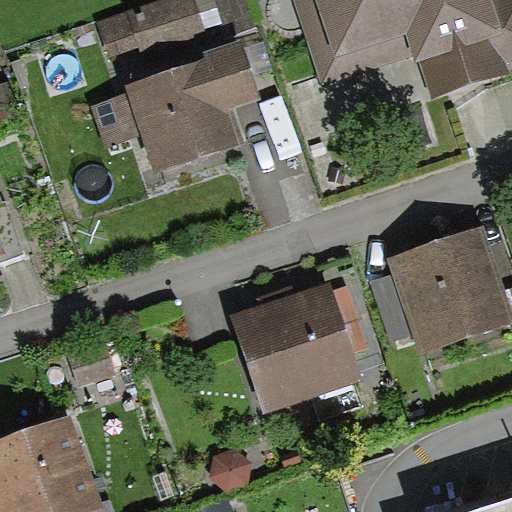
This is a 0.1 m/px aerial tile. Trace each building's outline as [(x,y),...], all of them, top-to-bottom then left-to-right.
[(172,0),(96,25),(112,72),(209,40),(196,0),(172,0)] [(244,0),(214,0),(229,43),(256,34),(244,0)] [(293,0),(323,89),(413,60),(416,71),(422,69),(433,104),(511,78),(511,76),(509,66),(511,64),(511,0),(507,0),(492,5),(490,0),(293,0)] [(140,143),(154,186),(249,155),(237,118),(263,109),(243,49),(205,62),(207,68),(125,94),(126,98),(92,110),(107,154),(140,143)] [(0,123),(1,126),(20,119),(9,86),(0,89),(0,123)] [(0,266),(5,265),(6,267),(28,259),(8,204),(0,206),(0,266)] [(413,338),(422,363),(511,331),(511,311),(485,233),(388,266),(392,279),(413,338)] [(413,338),(392,279),(371,286),(392,345),(413,338)] [(232,323),(265,421),(365,387),(331,289),(232,323)] [(106,342),(68,353),(78,388),(116,377),(106,342)] [(0,511),(103,511),(72,423),(0,448),(0,511)] [(214,459),(211,482),(229,496),(249,488),(253,467),(236,452),(214,459)]
